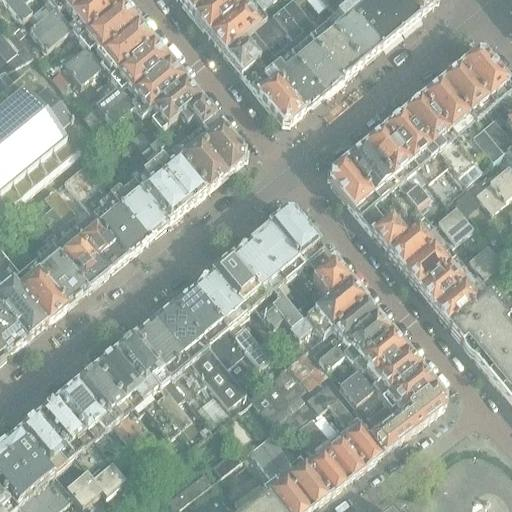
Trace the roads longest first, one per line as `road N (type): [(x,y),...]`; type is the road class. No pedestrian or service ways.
road 1 (residential): [(0,410),(285,177)]
road 2 (residential): [(285,177),(481,412)]
road 3 (residential): [(285,177),(477,21)]
road 4 (residential): [(142,0),(285,177)]
road 5 (residential): [(353,511),(481,412)]
